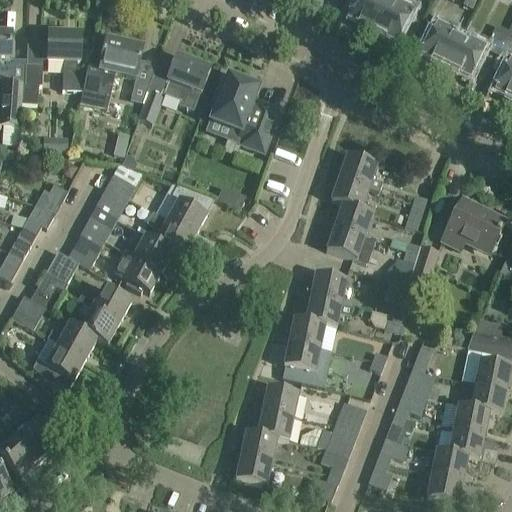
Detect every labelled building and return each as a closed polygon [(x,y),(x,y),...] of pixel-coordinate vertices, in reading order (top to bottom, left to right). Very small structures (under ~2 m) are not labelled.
[(372,32),(385,6),(377,2),(378,0),(356,0),(347,20),(372,32)] [(464,0),(461,7),(470,11),(475,0),(464,0)] [(392,9),(385,6),(372,32),(397,45),(413,12),(395,3),(392,9)] [(445,69),(458,43),(451,39),(454,32),(437,24),(420,56),(445,69)] [(488,44),(501,49),(508,34),(496,28),(488,44)] [(47,65),(63,65),(63,95),(82,96),(82,79),(76,79),(77,66),(79,66),(79,39),(64,39),(64,34),(50,34),(50,39),(48,39),(47,65)] [(0,81),(8,82),(9,63),(10,64),(11,38),(0,37),(0,81)] [(465,46),(458,43),(445,69),(470,81),(486,48),(469,39),(465,46)] [(88,71),(79,108),(106,114),(115,77),(135,82),(141,53),(139,53),(140,50),(127,47),(126,49),(106,45),(99,73),(88,71)] [(511,101),(511,60),(510,60),(494,93),(511,101)] [(210,74),(176,61),(167,85),(168,85),(162,98),(179,105),(177,108),(192,114),(200,97),(210,74)] [(42,69),(25,68),(25,88),(21,88),(21,108),(36,109),(38,90),(41,90),(42,69)] [(251,108),(257,92),(241,86),(243,83),(232,79),(231,82),(227,81),(218,105),(215,104),(209,119),(212,120),(210,125),(230,133),(226,142),(240,148),(240,149),(260,157),(277,114),(256,106),(255,109),(251,108)] [(130,105),(142,107),(149,86),(135,82),(130,105)] [(21,108),(21,88),(2,87),(0,106),(0,129),(9,131),(9,150),(17,149),(21,108)] [(162,102),(148,97),(138,123),(152,128),(162,102)] [(126,157),(121,169),(133,174),(136,168),(133,160),(126,157)] [(377,169),(346,159),(338,182),(368,193),(379,197),(382,187),(372,183),(377,169)] [(66,164),(61,170),(63,178),(70,182),(77,171),(66,164)] [(135,192),(113,180),(102,200),(124,211),(135,192)] [(368,193),(338,182),(330,205),(342,209),(371,220),(372,217),(362,213),(368,193)] [(49,197),(62,205),(67,196),(53,188),(49,197)] [(204,218),(212,204),(170,188),(154,218),(152,217),(151,218),(194,242),(206,219),(204,218)] [(228,209),(239,213),(244,200),(233,196),(228,209)] [(410,210),(422,214),(426,203),(414,199),(410,210)] [(112,233),(124,211),(102,200),(90,221),(112,233)] [(504,225),(461,204),(442,244),(461,254),(465,245),(489,257),(504,225)] [(364,242),(371,220),(342,209),(333,232),(374,247),(374,246),(364,242)] [(410,210),(403,231),(415,235),(422,214),(410,210)] [(134,236),(171,257),(172,256),(183,262),(194,242),(151,218),(146,228),(160,235),(154,246),(134,236)] [(99,254),(112,233),(90,221),(78,243),(99,254)] [(40,232),(26,225),(21,233),(35,241),(40,232)] [(374,247),(333,232),(325,255),(355,266),(366,270),(374,247)] [(21,233),(16,242),(30,250),(35,241),(21,233)] [(171,257),(134,236),(123,257),(160,278),(171,257)] [(87,275),(99,254),(78,243),(67,262),(66,264),(77,269),(87,275)] [(422,252),(407,247),(404,259),(418,264),(422,252)] [(427,294),(438,257),(422,252),(415,273),(410,289),(427,294)] [(22,265),(8,257),(0,270),(0,281),(9,287),(22,265)] [(66,264),(67,262),(58,257),(46,279),(65,290),(77,269),(66,264)] [(149,298),(160,278),(123,257),(111,278),(126,286),(124,290),(140,298),(142,295),(149,298)] [(418,264),(404,259),(402,263),(400,269),(415,273),(418,264)] [(511,264),(506,261),(499,277),(508,282),(511,278),(511,264)] [(346,284),(314,278),(310,301),(341,308),(346,284)] [(54,310),(65,290),(46,279),(34,299),(54,310)] [(82,296),(77,305),(81,307),(119,328),(131,307),(103,291),(96,304),(82,296)] [(50,317),(54,310),(34,299),(30,307),(22,302),(15,317),(36,328),(44,314),(50,317)] [(341,308),(310,301),(305,325),(336,331),(339,319),(350,321),(352,311),(341,308)] [(107,350),(119,328),(81,307),(76,317),(86,322),(79,334),(96,344),(107,350)] [(392,310),(389,319),(400,322),(403,314),(392,310)] [(397,331),(400,322),(389,319),(386,328),(397,331)] [(336,333),(336,331),(305,325),(293,322),(288,346),(319,353),(324,330),(336,333)] [(51,334),(46,343),(85,364),(96,344),(79,334),(68,327),(61,339),(51,334)] [(511,344),(472,336),(466,353),(511,362),(511,344)] [(36,364),(31,373),(65,399),(72,386),(73,386),(85,364),(46,343),(35,363),(36,364)] [(283,371),(287,371),(284,384),(312,389),(314,377),(326,380),(331,355),(319,353),(288,346),(283,371)] [(423,376),(431,356),(421,351),(413,372),(423,376)] [(384,367),(386,359),(376,355),(372,364),(384,367)] [(380,377),(384,367),(372,364),(369,372),(380,377)] [(510,371),(479,364),(474,389),(505,395),(510,371)] [(423,376),(413,372),(404,395),(414,399),(425,403),(434,380),(423,376)] [(470,411),(470,412),(488,416),(500,419),(505,395),(474,389),(470,411)] [(292,421),(297,398),(266,392),(262,415),(292,421)] [(394,418),(405,423),(410,412),(409,411),(414,399),(404,395),(394,418)] [(365,415),(342,407),(333,429),(357,436),(365,415)] [(447,408),(442,432),(452,434),(483,440),(488,416),(470,412),(447,408)] [(287,445),(292,421),(262,415),(257,439),(287,445)] [(394,418),(391,427),(402,431),(405,423),(394,418)] [(37,422),(17,439),(40,466),(60,449),(37,422)] [(357,436),(333,429),(331,436),(322,433),(316,449),(325,452),(347,461),(357,436)] [(479,464),(483,440),(452,434),(448,456),(437,454),(436,455),(466,461),(479,464)] [(287,446),(287,445),(257,439),(245,436),(240,460),(271,467),(276,444),(287,446)] [(40,466),(17,439),(0,453),(0,459),(20,483),(40,466)] [(347,461),(325,452),(320,466),(331,471),(328,479),(339,483),(347,461)] [(462,485),(466,461),(436,455),(430,479),(462,485)] [(266,491),(271,467),(240,460),(235,484),(266,491)] [(376,464),(368,488),(379,492),(387,469),(376,464)] [(0,473),(0,501),(13,493),(0,473)] [(339,483),(328,479),(325,486),(314,482),(308,497),(330,506),(339,483)] [(457,509),(462,485),(430,479),(430,482),(426,502),(457,509)]
